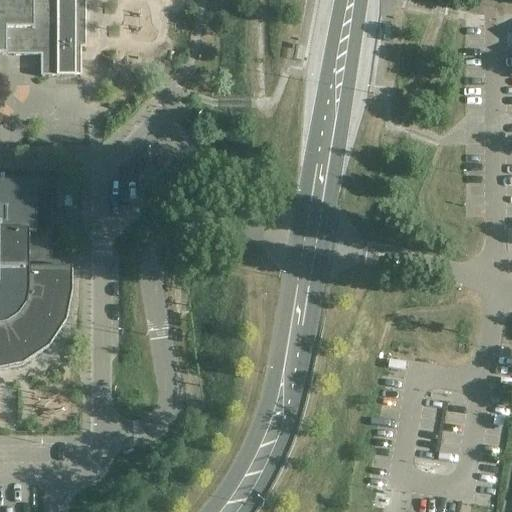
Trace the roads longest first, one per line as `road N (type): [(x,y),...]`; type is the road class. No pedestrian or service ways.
road 1 (residential): [(314,244),(198,224),(165,245),(152,275),(172,405),(151,434),(119,441),(102,400),(99,244)]
road 2 (tertiary): [(233,511),(283,422),(314,244)]
road 3 (residential): [(497,290),(493,19)]
road 4 (tertiary): [(314,244),(356,0)]
road 5 (residential): [(497,290),(314,244)]
road 6 (residential): [(99,244),(190,149),(160,118)]
road 7 (residential): [(99,244),(99,183),(160,118)]
